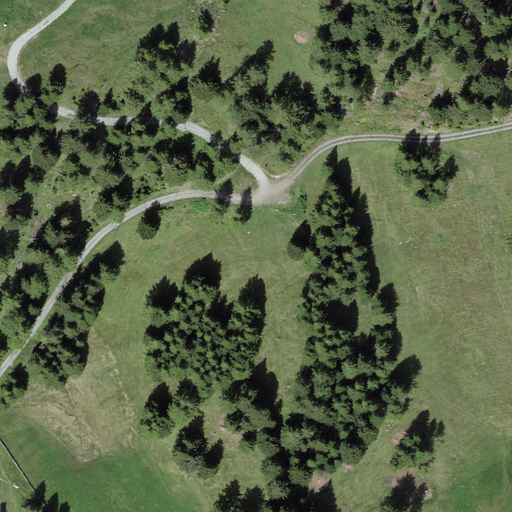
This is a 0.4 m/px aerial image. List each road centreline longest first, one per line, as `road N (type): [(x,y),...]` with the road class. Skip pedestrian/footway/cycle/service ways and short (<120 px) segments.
road 1 (track): [(70,0),(23,37),(15,60),(20,86),(87,120),(137,117),(198,127),(251,167),(264,190),(251,198),(162,201),(120,221),(87,249),(0,373)]
road 2 (track): [(264,190),(333,142),(440,139),(511,125)]
